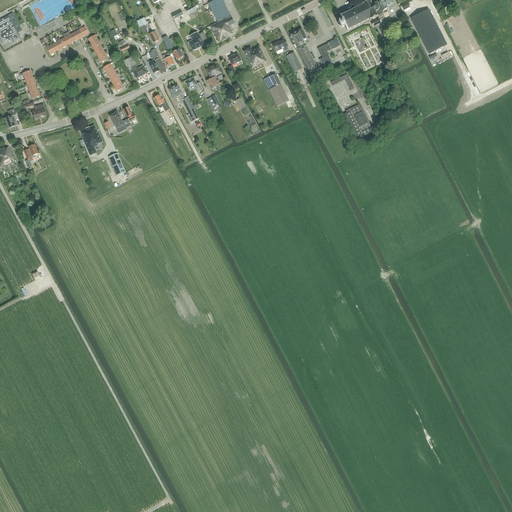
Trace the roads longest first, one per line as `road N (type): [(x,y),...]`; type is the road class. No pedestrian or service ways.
road 1 (tertiary): [(111,105),(328,0)]
road 2 (residential): [(104,93),(86,53),(75,50),(38,70),(50,112)]
